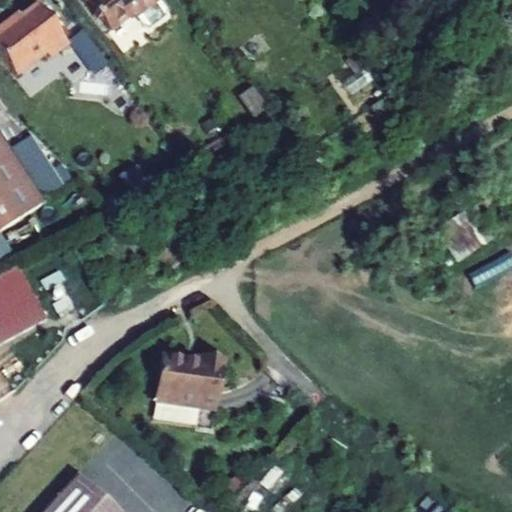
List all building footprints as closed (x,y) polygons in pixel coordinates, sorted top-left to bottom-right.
[(158,1),(157,0),(82,0),(107,34),(130,17),(132,21),(134,19),(141,28),(148,30),(163,18),(164,12),(157,2),(158,1)] [(395,0),(390,10),(403,17),(412,0),(395,0)] [(11,26),(7,21),(0,26),(0,58),(14,77),(44,54),(48,59),(67,45),(38,6),(11,26)] [(218,128),(214,119),(201,125),(205,134),(218,128)] [(2,133),(11,146),(26,136),(16,123),(2,133)] [(0,232),(42,206),(0,141),(0,232)] [(0,278),(0,346),(45,323),(16,270),(0,278)] [(44,294),(64,283),(58,273),(38,283),(44,294)] [(198,365),(159,359),(152,404),(154,404),(196,411),(213,413),(221,363),(199,359),(198,365)] [(193,429),(196,411),(154,404),(152,422),(193,429)] [(242,486),(237,477),(225,484),(230,494),(242,486)] [(112,511),(76,479),(44,511),(112,511)]
